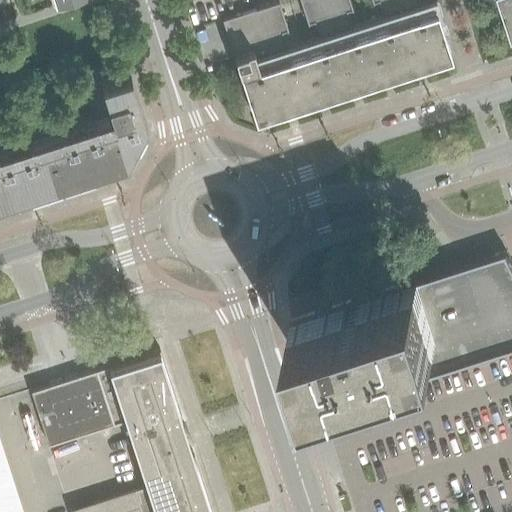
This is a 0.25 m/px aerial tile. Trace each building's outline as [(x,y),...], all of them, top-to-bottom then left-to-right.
[(437,0),(424,0),(414,3),(413,0),(371,0),(372,2),(377,0),(378,0),(383,13),(350,24),(345,10),(352,8),(349,0),(299,0),(307,23),(314,20),(318,34),(285,45),(280,31),(287,29),(278,0),(222,19),(239,71),(254,117),(450,54),(445,37),(449,35),(437,0)] [(511,0),(497,0),(503,18),(507,16),(511,30),(511,0)] [(0,199),(124,159),(125,159),(144,123),(145,122),(129,73),(101,82),(111,113),(84,121),(82,116),(69,120),(71,125),(19,142),(17,136),(5,140),(6,146),(0,148),(0,199)] [(333,404),(334,404),(352,398),(355,397),(354,396),(489,353),(511,346),(511,263),(506,250),(504,251),(494,254),(320,310),(290,320),(296,339),(317,405),(318,408),(318,409),(320,408),(333,404)] [(159,348),(47,384),(30,389),(48,443),(125,418),(145,483),(68,508),(69,511),(211,511),(191,445),(183,423),(159,348)] [(29,511),(0,411),(0,495),(4,511),(29,511)]
